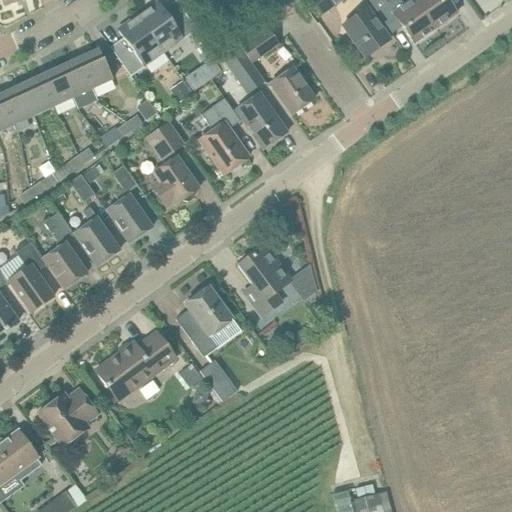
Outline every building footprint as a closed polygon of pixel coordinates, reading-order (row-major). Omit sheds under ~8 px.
[(311,0),(322,14),(341,0),(311,0)] [(384,0),(368,0),(386,26),(396,19),(414,44),(435,29),(414,0),(411,0),(403,5),(399,0),(391,0),(387,4),(384,0)] [(414,0),(435,29),(456,14),(446,0),(414,0)] [(158,4),(138,18),(162,51),(180,38),(182,40),(196,30),(190,21),(179,5),(165,14),(158,4)] [(389,40),(366,8),(342,26),(365,58),(389,40)] [(112,52),(124,68),(130,77),(144,67),(142,64),(162,51),(138,18),(118,32),(126,42),(112,52)] [(267,30),(250,41),(241,48),(251,63),(261,56),(277,45),(267,30)] [(239,49),(223,60),(246,94),(263,82),(239,49)] [(78,59),(92,89),(112,80),(98,50),(78,59)] [(58,68),(72,98),(92,89),(78,59),(58,68)] [(39,77),(53,107),(72,98),(58,68),(39,77)] [(292,68),(269,85),(291,115),(314,99),(292,68)] [(19,86),(33,117),(53,107),(39,77),(19,86)] [(177,88),(176,95),(180,100),(188,93),(182,85),(177,88)] [(0,94),(0,97),(13,126),(33,117),(19,86),(0,94)] [(235,111),(251,134),(262,150),(287,133),(259,94),(235,111)] [(0,131),(13,126),(0,97),(0,131)] [(198,141),(211,159),(223,175),(248,158),(228,130),(240,122),(223,99),(200,115),(212,131),(198,141)] [(126,123),(131,131),(141,124),(136,116),(126,123)] [(108,147),(121,138),(131,131),(126,123),(116,130),(102,140),(108,147)] [(151,187),(154,192),(166,208),(173,203),(175,205),(198,189),(176,157),(173,152),(183,145),(168,124),(146,139),(161,160),(162,160),(165,165),(153,173),(158,182),(151,187)] [(77,156),(83,164),(93,157),(88,149),(77,156)] [(57,170),(63,178),(83,164),(77,156),(57,170)] [(89,184),(87,185),(91,191),(98,187),(93,180),(104,173),(98,165),(83,176),(89,184)] [(106,211),(117,228),(129,244),(152,228),(127,193),(137,186),(123,166),(111,174),(122,189),(114,195),(119,202),(106,211)] [(30,188),(36,196),(63,178),(57,170),(30,188)] [(80,175),(69,183),(83,203),(94,195),(91,191),(87,185),(80,175)] [(18,196),(24,204),(36,196),(30,188),(18,196)] [(73,234),(84,251),(96,267),(119,251),(89,208),(82,213),(89,223),(73,234)] [(56,249),(42,259),(46,266),(63,290),(87,274),(61,238),(71,232),(58,213),(43,223),(56,242),(56,249)] [(26,269),(6,282),(7,283),(8,282),(30,314),(53,297),(36,273),(46,266),(42,259),(30,243),(15,253),(26,269)] [(243,293),(254,309),(261,318),(281,303),(274,293),(291,281),(265,246),(237,266),(238,267),(241,265),(255,284),(243,293)] [(0,332),(3,330),(4,332),(17,322),(0,297),(0,287),(7,283),(6,282),(0,273),(0,332)] [(180,327),(192,343),(203,358),(217,348),(218,349),(241,332),(208,288),(184,305),(193,317),(180,327)] [(94,371),(106,388),(117,402),(175,359),(156,333),(136,347),(133,343),(94,371)] [(199,372),(221,401),(222,403),(236,392),(214,362),(199,372)] [(97,416),(78,390),(66,398),(64,394),(37,414),(62,448),(89,428),(86,424),(97,416)] [(0,485),(14,475),(19,481),(41,466),(36,460),(38,458),(30,447),(18,430),(0,443),(0,485)] [(37,511),(70,511),(86,501),(74,485),(37,511)] [(353,511),(390,511),(386,493),(350,502),(353,511)]
